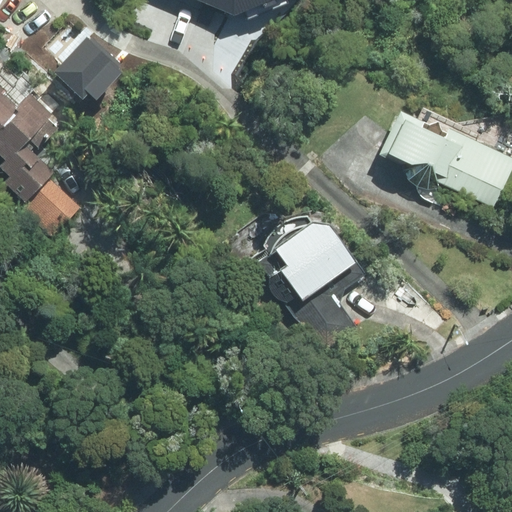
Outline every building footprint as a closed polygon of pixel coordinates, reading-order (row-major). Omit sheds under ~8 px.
[(190,0),(202,5),(198,15),(213,21),(217,11),(230,17),(276,0),(190,0)] [(0,43),(0,166),(53,228),(76,209),(48,176),(55,171),(33,145),(57,124),(30,92),(36,86),(0,43)] [(511,160),(511,159),(399,110),(378,156),(491,207),(511,160)] [(320,219),(254,263),(297,327),(305,322),(315,338),(328,330),(336,342),(356,328),(325,282),(350,265),(320,219)] [(452,511),(448,506),(439,511),(490,511),(479,496),(458,511),(452,511)]
